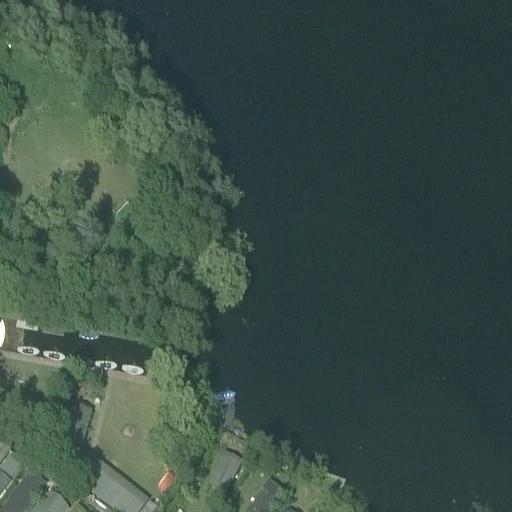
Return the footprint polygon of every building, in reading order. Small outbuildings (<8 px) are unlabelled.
[(91,412),(72,408),(64,444),(83,448),(91,412)] [(62,444),(49,459),(115,511),(139,511),(147,503),(85,453),(80,459),(62,444)] [(226,456),(209,487),(226,495),(243,464),(226,456)] [(0,511),(24,511),(46,485),(31,473),(0,510),(0,511)] [(0,476),(0,494),(9,483),(0,476)] [(62,511),(53,502),(58,496),(51,489),(32,511),(62,511)] [(263,490),(246,511),(272,511),(280,503),(263,490)]
